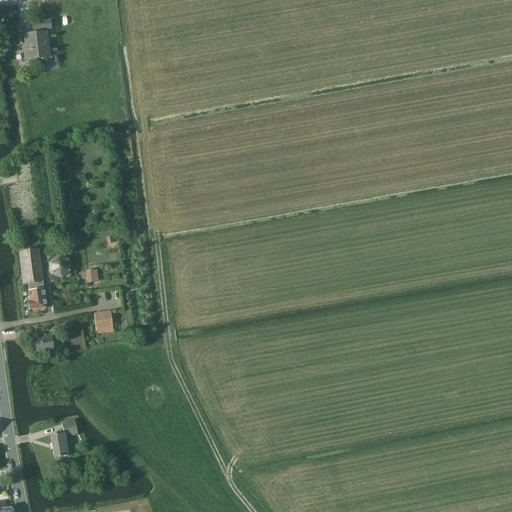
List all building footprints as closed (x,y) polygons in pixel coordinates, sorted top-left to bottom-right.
[(5,15),(16,13),(14,5),(3,8),(5,15)] [(33,31),(51,29),(50,21),(32,23),(33,31)] [(25,60),(49,57),(46,32),(24,35),(26,50),(24,50),(25,60)] [(46,253),(51,255),(55,245),(50,243),(46,253)] [(46,308),(43,289),(42,281),(38,249),(19,252),(23,284),(28,283),(29,290),(28,291),(30,301),(27,301),(27,302),(26,304),(27,308),(28,309),(28,310),(46,308)] [(70,275),(71,256),(51,255),(50,274),(70,275)] [(87,283),(98,282),(96,270),(85,271),(87,283)] [(96,334),(113,332),(110,312),(94,314),(96,334)] [(71,338),(68,339),(69,347),(82,345),(79,326),(70,327),(71,338)] [(36,353),(53,350),(51,337),(34,339),(36,353)] [(65,437),(78,434),(74,420),(61,424),(64,433),(50,435),(54,458),(68,456),(65,437)] [(2,501),(0,501),(0,511),(13,511),(13,507),(12,507),(7,508),(3,509),(2,501)]
